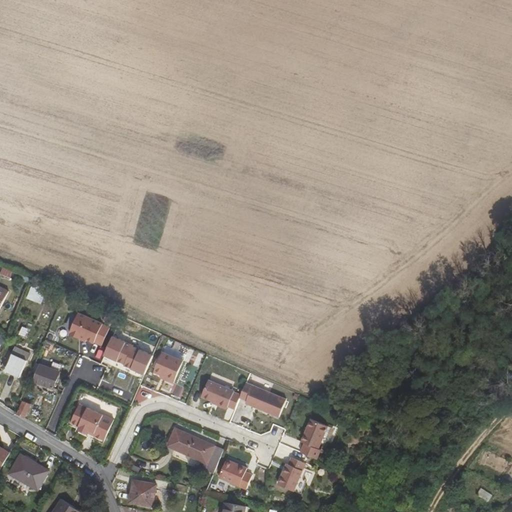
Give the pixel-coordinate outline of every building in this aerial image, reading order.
[(27,297),(42,303),(48,288),(33,283),(27,297)] [(0,309),(9,291),(0,286),(0,309)] [(47,298),(58,303),(60,296),(49,292),(47,298)] [(103,324),(78,313),(70,332),(71,333),(70,334),(79,339),(80,337),(94,343),(95,342),(102,345),(110,328),(102,325),(103,324)] [(155,344),(158,338),(146,332),(143,338),(155,344)] [(123,364),(143,373),(151,354),(131,346),(131,344),(111,335),(103,354),(123,363),(123,364)] [(165,376),(164,380),(172,383),(181,362),(160,352),(152,371),(159,374),(165,376)] [(28,360),(13,354),(5,371),(20,377),(28,360)] [(60,372),(36,363),(29,380),(40,383),(54,388),(60,372)] [(226,407),(233,409),(238,397),(238,395),(232,393),(232,391),(207,380),(200,397),(210,401),(217,404),(216,406),(223,409),(224,407),(226,408),(226,407)] [(278,397),(244,383),(238,395),(238,397),(244,400),(243,403),(270,415),(278,397)] [(17,413),(26,418),(31,404),(23,400),(17,413)] [(113,419),(78,404),(70,422),(79,426),(78,429),(87,433),(88,430),(94,432),(95,435),(102,438),(105,437),(113,419)] [(301,442),(319,448),(327,425),(309,419),(301,442)] [(211,472),(220,448),(176,428),(169,443),(183,450),(183,452),(207,463),(204,469),(211,472)] [(0,470),(11,453),(0,446),(0,470)] [(224,450),(220,448),(211,472),(214,474),(224,450)] [(49,471),(22,456),(12,473),(39,488),(49,471)] [(305,462),(291,457),(288,464),(287,463),(278,484),(293,491),(305,462)] [(247,470),(227,460),(218,478),(245,491),(252,476),(246,473),(247,470)] [(156,485),(135,481),(132,502),(152,505),(156,485)] [(477,495),(490,501),(494,494),(481,487),(477,495)] [(81,511),(61,499),(53,511),(81,511)] [(244,511),(246,506),(226,503),(224,511),(244,511)]
